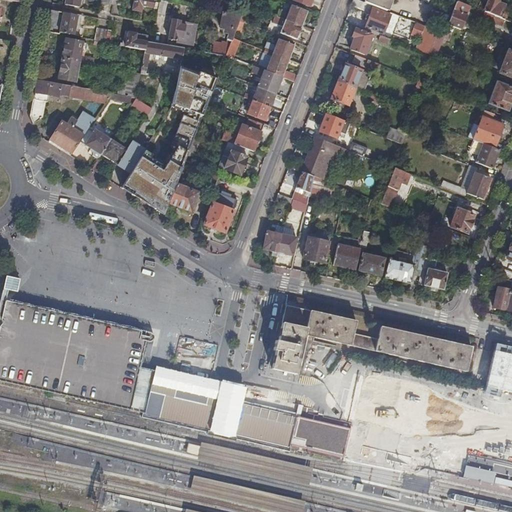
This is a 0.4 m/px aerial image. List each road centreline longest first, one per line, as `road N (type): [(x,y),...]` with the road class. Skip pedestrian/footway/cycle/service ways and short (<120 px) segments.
road 1 (tertiary): [(227,271),(335,0)]
road 2 (unknown): [(511,417),(356,376),(330,378),(318,394)]
road 3 (residential): [(271,283),(458,318)]
road 4 (tertiary): [(33,0),(2,148)]
road 5 (residential): [(458,318),(511,178)]
road 6 (tertiary): [(130,213),(39,157),(5,149)]
road 7 (unclassified): [(240,275),(220,369),(253,374)]
road 8 (track): [(32,3),(152,27)]
